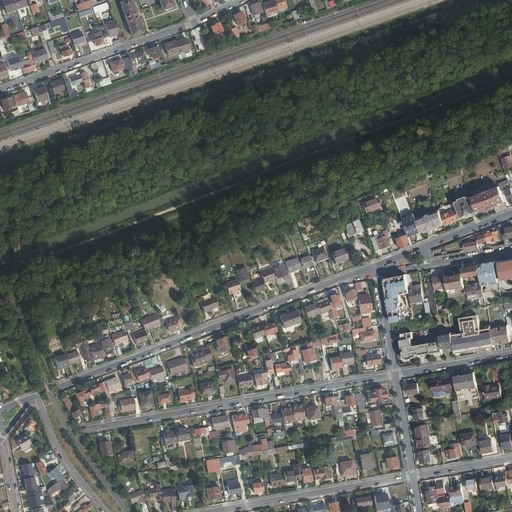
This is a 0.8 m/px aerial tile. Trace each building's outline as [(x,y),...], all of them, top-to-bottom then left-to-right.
[(3,0),(2,0),(7,13),(17,9),(13,0),(3,0)] [(13,0),(17,9),(26,6),(24,0),(13,0)] [(127,0),(120,2),(132,36),(143,32),(139,22),(138,17),(136,13),(131,0),(127,0)] [(159,0),(163,10),(164,9),(165,11),(176,7),(173,0),(159,0)] [(262,4),(266,14),(277,10),(277,9),(274,0),(270,0),(270,1),(262,4)] [(274,0),(277,9),(286,7),(283,0),(274,0)] [(76,7),(77,11),(91,7),(90,2),(80,5),(76,7)] [(37,3),(30,5),(33,15),(40,13),(37,3)] [(93,8),(96,17),(100,16),(98,12),(109,8),(107,3),(96,7),(93,8)] [(251,6),(254,15),(258,14),(257,12),(262,10),(260,3),(251,6)] [(75,8),(63,11),(65,16),(77,12),(75,8)] [(52,15),(54,21),(64,18),(65,17),(63,12),(52,15)] [(233,15),(237,24),(246,20),(242,12),(233,15)] [(54,21),(51,22),(53,27),(62,23),(63,26),(64,31),(68,29),(64,18),(54,21)] [(105,24),(109,37),(112,36),(118,34),(113,21),(105,24)] [(253,33),(271,29),(269,22),(252,26),(253,33)] [(229,31),(219,34),(220,37),(232,33),(229,23),(226,24),(229,31)] [(2,25),(5,35),(0,36),(0,39),(10,36),(6,24),(2,25)] [(210,27),(213,36),(223,33),(219,24),(210,27)] [(235,39),(240,37),(236,27),(231,29),(235,39)] [(70,34),(74,44),(84,41),(81,30),(70,34)] [(24,31),(10,36),(12,40),(23,36),(24,38),(26,37),(24,31)] [(87,36),(88,42),(94,40),(96,46),(101,44),(100,43),(103,42),(101,37),(102,37),(101,31),(87,36)] [(176,42),(180,53),(189,50),(187,42),(186,43),(184,39),(176,42)] [(47,42),(51,53),(56,52),(52,40),(47,42)] [(165,46),(169,57),(180,53),(176,42),(176,41),(171,43),(171,44),(165,46)] [(60,46),(64,57),(67,55),(68,57),(70,56),(69,55),(73,54),(71,49),(69,50),(67,44),(60,46)] [(147,50),(149,55),(152,54),(153,59),(163,55),(162,50),(160,51),(158,47),(147,50)] [(31,51),(33,58),(35,63),(36,66),(40,64),(39,62),(48,59),(45,49),(35,53),(34,50),(31,51)] [(133,58),(136,65),(144,62),(141,53),(132,56),(133,58)] [(27,63),(22,65),(24,73),(37,68),(36,66),(35,63),(33,58),(30,60),(27,61),(27,63)] [(13,61),(14,64),(9,66),(10,71),(17,68),(18,70),(22,69),(18,59),(13,61)] [(110,64),(113,73),(124,69),(121,60),(110,64)] [(0,65),(0,79),(7,77),(7,75),(9,75),(5,64),(0,65)] [(82,74),(85,83),(83,83),(85,89),(90,87),(88,81),(89,81),(86,73),(82,74)] [(71,78),(74,86),(83,82),(81,75),(71,78)] [(109,77),(99,80),(101,87),(111,84),(109,77)] [(51,84),(54,94),(64,90),(61,81),(51,84)] [(34,91),(38,103),(49,99),(45,87),(34,91)] [(15,99),(17,106),(22,104),(22,105),(29,103),(26,93),(22,94),(22,96),(15,99)] [(1,101),(4,110),(14,107),(11,97),(1,101)] [(511,165),(511,158),(511,155),(501,159),(505,168),(511,165)] [(505,189),(504,185),(509,183),(508,180),(498,184),(499,186),(501,191),(505,189)] [(501,191),(499,186),(493,188),(477,194),(477,195),(471,197),(476,212),(483,209),(483,210),(493,207),(492,206),(496,205),(496,204),(498,203),(499,203),(505,201),(501,191)] [(471,197),(470,196),(467,197),(466,196),(458,199),(458,200),(455,202),(461,219),(477,213),(476,212),(471,197)] [(408,208),(406,202),(408,201),(407,197),(397,200),(401,211),(408,208)] [(379,207),(376,199),(362,204),(365,212),(379,207)] [(461,219),(455,202),(438,208),(439,209),(444,222),(445,225),(461,219)] [(437,225),(444,222),(439,209),(432,211),(434,215),(430,217),(429,213),(425,214),(426,218),(423,219),(422,215),(415,218),(420,231),(426,229),(427,231),(438,227),(437,225)] [(415,218),(413,213),(402,218),(409,236),(420,232),(420,231),(415,218)] [(361,231),(357,220),(344,225),(348,236),(361,231)] [(497,240),(495,231),(491,232),(491,230),(487,231),(488,233),(481,234),(482,241),(492,239),(492,241),(497,240)] [(391,245),(386,231),(382,232),(384,236),(380,238),(379,234),(369,238),(374,251),(391,245)] [(412,245),(407,234),(397,238),(401,249),(412,245)] [(479,248),(478,242),(476,235),(473,236),(474,241),(462,243),(463,251),(479,248)] [(326,258),(322,248),(311,252),(315,262),(326,258)] [(347,259),(343,249),(331,253),(335,264),(347,259)] [(312,265),(309,255),(301,258),(304,268),(312,265)] [(301,270),(297,259),(285,264),(289,274),(301,270)] [(511,259),(494,262),(497,279),(504,277),(504,279),(511,278),(511,259)] [(494,262),(494,261),(485,262),(488,283),(498,281),(497,279),(494,262)] [(287,277),(282,263),(272,267),(276,277),(281,276),(282,279),(287,277)] [(246,268),(236,271),(240,282),(250,279),(246,268)] [(274,280),(269,268),(259,272),(262,279),(263,282),(270,280),(271,281),(274,280)] [(408,289),(405,274),(384,277),(383,280),(388,308),(400,306),(398,296),(409,294),(408,289)] [(462,274),(445,276),(446,287),(447,289),(464,286),(462,274)] [(445,276),(444,275),(432,277),(434,288),(446,287),(445,276)] [(263,282),(262,279),(252,283),(255,291),(265,287),(263,282)] [(237,280),(225,283),(229,295),(241,291),(237,280)] [(483,297),(481,283),(466,285),(469,299),(483,297)] [(423,300),(420,284),(412,285),(413,288),(408,289),(409,294),(410,302),(417,301),(417,300),(423,300)] [(357,300),(357,296),(356,290),(356,289),(348,291),(348,293),(345,293),(347,300),(355,298),(355,300),(357,300)] [(370,313),(367,294),(357,296),(357,300),(359,314),(370,313)] [(340,302),(338,296),(335,297),(334,295),(330,296),(333,305),(340,302)] [(329,304),(326,297),(315,302),(319,313),(319,314),(331,310),(329,304)] [(218,308),(214,298),(200,304),(203,314),(218,308)] [(511,307),(511,300),(503,302),(504,309),(511,307)] [(315,302),(314,301),(302,305),(307,318),(319,313),(315,302)] [(300,321),(296,310),(284,315),(283,314),(279,315),(284,328),(300,321)] [(403,320),(402,313),(389,316),(390,322),(403,320)] [(179,328),(175,318),(165,322),(169,332),(179,328)] [(158,329),(154,319),(142,324),(144,330),(145,333),(158,329)] [(467,333),(466,324),(460,325),(459,320),(454,321),(456,335),(467,333)] [(277,331),(273,321),(262,326),(265,335),(266,336),(277,331)] [(133,327),(131,322),(124,324),(126,330),(133,327)] [(350,329),(347,322),(340,325),(342,332),(350,329)] [(510,342),(508,327),(501,328),(501,325),(497,326),(497,329),(491,330),(492,335),(494,344),(510,342)] [(265,335),(262,326),(258,327),(258,326),(249,329),(253,339),(265,335)] [(375,338),(374,330),(365,332),(364,327),(351,329),(351,333),(359,332),(361,341),(375,338)] [(348,339),(346,334),(349,333),(349,335),(351,334),(351,333),(351,329),(350,329),(342,332),(335,333),(336,335),(339,334),(340,338),(339,338),(340,341),(348,339)] [(130,339),(126,330),(111,335),(114,344),(130,339)] [(145,333),(144,330),(132,334),(136,344),(148,340),(145,333)] [(493,345),(492,335),(491,330),(486,330),(487,335),(473,338),(475,348),(493,345)] [(441,348),(440,340),(432,341),(433,343),(411,347),(409,338),(413,337),(412,331),(402,333),(403,339),(401,340),(402,347),(404,346),(404,350),(403,351),(404,356),(407,358),(413,357),(413,356),(417,355),(417,354),(430,351),(431,352),(434,352),(435,355),(442,354),(441,348)] [(454,348),(451,333),(448,334),(448,331),(444,332),(444,335),(439,335),(440,340),(441,348),(447,347),(447,349),(454,348)] [(336,335),(335,333),(328,335),(329,338),(327,338),(328,344),(337,342),(336,335)] [(113,350),(109,339),(108,339),(107,336),(101,338),(101,340),(100,341),(105,354),(113,350)] [(86,348),(82,337),(72,341),(75,349),(78,348),(83,360),(92,357),(88,347),(86,348)] [(229,348),(225,338),(216,341),(218,347),(216,347),(218,353),(229,348)] [(315,359),(310,345),(316,344),(316,345),(320,344),(319,338),(309,341),(310,342),(305,344),(306,349),(300,351),(304,362),(315,359)] [(104,356),(99,343),(88,347),(92,357),(93,360),(104,356)] [(256,352),(254,346),(245,349),(246,350),(244,351),(245,354),(247,354),(248,355),(256,352)] [(212,360),(207,347),(201,349),(202,350),(192,354),(193,358),(190,358),(193,367),(206,363),(205,362),(212,360)] [(297,359),(295,350),(290,350),(291,353),(286,354),(287,361),(297,359)] [(379,364),(378,354),(365,356),(364,354),(365,354),(365,350),(355,352),(355,356),(360,355),(361,360),(365,359),(366,364),(371,364),(371,365),(379,364)] [(80,361),(76,351),(65,356),(68,364),(68,366),(80,361)] [(352,363),(351,352),(339,354),(341,365),(352,363)] [(65,356),(64,354),(53,359),(57,370),(61,368),(61,367),(68,364),(65,356)] [(187,368),(183,358),(167,364),(171,374),(187,368)] [(291,370),(290,365),(286,366),(286,363),(275,365),(276,375),(289,374),(288,370),(291,370)] [(146,367),(135,371),(139,382),(150,378),(146,367)] [(161,377),(165,375),(162,367),(150,372),(153,380),(157,378),(158,381),(162,379),(161,377)] [(234,381),(232,368),(224,370),(224,371),(218,372),(220,380),(224,380),(228,380),(228,382),(234,381)] [(267,383),(265,372),(254,375),(256,386),(263,385),(263,384),(267,383)] [(477,387),(475,373),(454,376),(456,391),(463,390),(463,387),(470,386),(470,388),(477,387)] [(135,390),(132,381),(131,381),(129,374),(123,376),(124,381),(123,382),(125,388),(130,387),(131,391),(135,390)] [(252,385),(250,375),(237,377),(239,387),(252,385)] [(120,388),(116,377),(101,383),(107,398),(110,397),(109,392),(120,388)] [(450,390),(448,379),(434,381),(436,391),(443,389),(444,391),(450,390)] [(212,392),(210,383),(199,385),(201,394),(212,392)] [(419,393),(418,383),(407,385),(408,395),(419,393)] [(90,400),(89,398),(92,397),(90,394),(100,391),(98,384),(88,387),(88,389),(75,394),(79,404),(90,400)] [(487,400),(504,396),(501,385),(493,387),(492,384),(483,386),(487,400)] [(194,397),(192,387),(188,388),(188,389),(178,390),(179,401),(190,399),(190,398),(194,397)] [(385,401),(383,388),(367,390),(369,402),(373,402),(373,403),(385,401)] [(153,405),(150,392),(139,394),(141,407),(153,405)] [(170,401),(169,393),(156,395),(158,403),(170,401)] [(367,402),(365,393),(355,394),(358,410),(363,409),(362,403),(367,402)] [(340,407),(338,396),(324,399),(326,407),(335,405),(337,420),(339,419),(341,432),(344,432),(341,413),(340,407)] [(349,412),(348,406),(354,405),(353,396),(344,397),(345,400),(340,401),(341,407),(340,407),(341,413),(349,412)] [(135,409),(133,399),(119,401),(121,411),(135,409)] [(71,410),(66,401),(63,403),(70,415),(71,414),(73,419),(80,415),(78,410),(75,412),(73,409),(71,410)] [(97,408),(105,407),(106,413),(105,413),(106,419),(110,419),(109,413),(108,405),(107,405),(107,403),(89,406),(91,416),(96,415),(95,411),(98,410),(97,408)] [(304,419),(301,404),(291,406),(291,408),(294,421),(304,419)] [(319,418),(317,406),(306,408),(308,420),(319,418)] [(268,417),(267,409),(262,410),(262,409),(256,409),(256,408),(254,409),(254,410),(251,411),(253,418),(257,417),(258,419),(268,417)] [(294,421),(291,408),(281,409),(284,424),(294,422),(294,421)] [(424,417),(423,408),(413,410),(415,419),(424,417)] [(382,425),(380,410),(369,411),(372,426),(382,425)] [(508,421),(507,413),(502,414),(501,411),(497,412),(497,415),(493,415),(494,423),(508,421)] [(248,422),(247,412),(243,413),(243,412),(236,414),(237,420),(232,421),(234,431),(245,429),(245,423),(248,422)] [(228,427),(226,416),(211,419),(213,429),(228,427)] [(32,420),(27,426),(32,431),(33,431),(38,425),(32,420)] [(431,446),(427,425),(416,427),(420,448),(431,446)] [(188,440),(186,428),(175,430),(177,441),(188,440)] [(177,441),(175,430),(163,432),(165,443),(177,441)] [(479,445),(476,431),(462,434),(465,448),(479,445)] [(394,443),(392,433),(381,434),(383,445),(394,443)] [(353,439),(352,434),(329,438),(330,443),(353,439)] [(32,444),(27,436),(18,442),(22,450),(32,444)] [(267,449),(265,437),(260,438),(261,445),(256,446),(257,451),(267,449)] [(493,450),(491,439),(480,441),(481,453),(493,450)] [(237,452),(236,444),(234,445),(233,440),(221,442),(223,454),(237,452)] [(111,455),(109,442),(98,444),(100,456),(111,455)] [(462,456),(460,442),(450,444),(450,447),(449,447),(449,450),(446,450),(447,458),(462,456)] [(265,454),(272,453),(272,454),(276,453),(275,448),(258,451),(259,455),(260,457),(266,456),(265,454)] [(431,462),(428,449),(418,451),(421,463),(431,462)] [(132,461),(131,451),(124,452),(124,455),(117,456),(118,458),(119,458),(119,463),(132,461)] [(246,458),(259,455),(258,451),(254,452),(250,453),(246,454),(238,455),(239,460),(246,459),(246,458)] [(373,467),(371,455),(360,457),(362,468),(373,467)] [(399,466),(397,456),(385,459),(385,463),(381,463),(382,469),(399,466)] [(232,462),(232,457),(218,459),(219,466),(224,465),(224,463),(232,462)] [(218,459),(205,461),(206,465),(216,463),(217,465),(214,466),(216,476),(221,475),(219,466),(218,459)] [(353,473),(351,461),(339,463),(341,476),(353,473)] [(37,464),(44,480),(49,478),(42,462),(37,464)] [(21,465),(24,476),(35,474),(32,463),(21,465)] [(300,470),(299,464),(293,465),(294,471),(285,472),(286,482),(302,480),(300,470)] [(330,477),(328,466),(312,469),(314,481),(324,479),(324,481),(327,480),(326,480),(329,479),(329,478),(330,477)] [(281,485),(280,479),(281,479),(279,469),(276,470),(277,475),(269,476),(271,486),(281,485)] [(311,480),(309,469),(300,470),(302,480),(303,483),(308,482),(308,481),(311,480)] [(54,476),(57,480),(64,476),(61,472),(54,476)] [(508,485),(506,475),(499,477),(499,476),(495,476),(497,486),(508,485)] [(494,488),(492,476),(480,478),(482,490),(494,488)] [(262,491),(260,479),(256,480),(257,483),(252,484),(253,493),(262,491)] [(477,488),(475,479),(466,481),(467,489),(477,488)] [(63,480),(48,492),(49,494),(52,500),(53,498),(52,496),(61,488),(63,491),(68,487),(65,483),(65,482),(63,480)] [(445,492),(443,481),(436,483),(436,486),(438,494),(445,492)] [(465,501),(461,482),(458,483),(458,486),(449,487),(450,495),(452,502),(460,501),(460,502),(465,501)] [(161,492),(159,484),(154,485),(154,489),(148,490),(150,498),(156,497),(156,499),(162,498),(161,492)] [(193,496),(192,486),(182,488),(182,486),(177,487),(179,500),(184,499),(183,497),(193,496)] [(220,497),(218,486),(205,488),(206,495),(203,495),(204,500),(220,497)] [(438,494),(436,486),(425,488),(426,493),(427,493),(429,503),(434,502),(434,503),(439,502),(438,497),(438,494)] [(48,492),(48,490),(27,495),(28,499),(43,495),(49,494),(48,492)] [(147,501),(142,490),(129,496),(132,504),(138,501),(139,504),(147,501)] [(176,510),(173,490),(161,492),(162,498),(162,502),(170,501),(172,511),(176,510)] [(70,502),(76,497),(73,493),(68,498),(70,502)] [(49,494),(43,495),(46,511),(57,511),(52,500),(49,494)] [(452,502),(450,495),(438,497),(439,502),(440,506),(443,506),(443,507),(452,506),(452,502)] [(370,505),(369,497),(351,500),(353,509),(370,505)] [(387,511),(390,511),(388,502),(378,504),(379,511),(387,511)] [(337,511),(339,511),(338,503),(328,504),(329,511),(337,511)]
